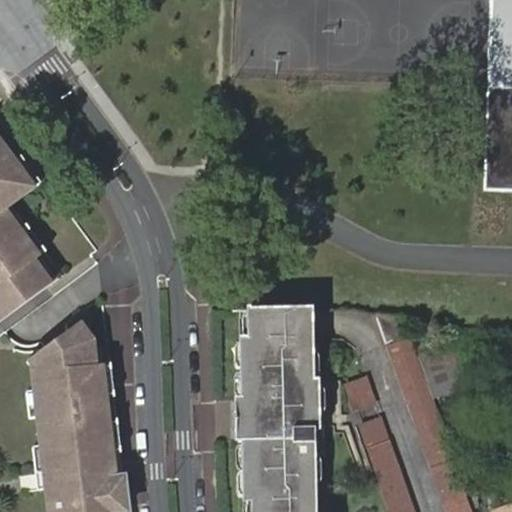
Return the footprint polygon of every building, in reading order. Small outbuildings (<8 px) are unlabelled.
[(511,0),(489,0),(487,87),(487,90),(511,90),(511,0)] [(511,90),(487,90),(484,192),(511,192),(511,90)] [(0,317),(47,283),(45,281),(37,269),(43,265),(35,255),(14,227),(0,208),(0,207),(7,203),(1,195),(22,179),(7,159),(0,149),(0,317)] [(14,154),(7,159),(22,179),(1,195),(7,203),(37,181),(14,154)] [(21,221),(14,227),(35,255),(43,248),(21,221)] [(51,276),(43,265),(37,269),(45,281),(51,276)] [(275,312),(273,308),(251,309),(251,339),(242,338),(243,400),(247,400),(247,441),(243,442),(243,502),(253,502),(252,511),(315,511),(314,457),(325,456),(325,415),(319,415),(319,381),(313,381),(312,324),(311,311),(275,312)] [(409,332),(404,318),(381,312),(375,310),(386,340),(409,332)] [(104,397),(100,362),(93,363),(91,348),(91,340),(75,321),(36,350),(39,385),(29,386),(44,511),(117,511),(117,510),(105,511),(102,481),(107,481),(105,466),(112,467),(111,452),(106,418),(104,397)] [(418,358),(409,332),(386,340),(429,464),(453,456),(445,432),(432,398),(428,386),(418,358)] [(450,347),(465,386),(478,381),(463,342),(450,347)] [(93,363),(100,362),(98,347),(91,348),(93,363)] [(428,386),(432,398),(465,386),(450,347),(418,358),(428,386)] [(27,367),(29,386),(39,385),(36,350),(22,360),(27,367)] [(109,372),(108,361),(100,362),(104,397),(111,397),(107,372),(109,372)] [(375,404),(365,375),(342,383),(352,412),(375,404)] [(247,400),(243,400),(233,401),(234,441),(243,442),(247,441),(247,400)] [(118,451),(114,417),(106,418),(111,452),(118,451)] [(356,427),(365,451),(389,443),(381,418),(356,427)] [(413,511),(389,443),(365,451),(385,511),(413,511)] [(446,511),(472,511),(456,466),(453,456),(429,464),(446,511)] [(114,481),(113,479),(112,467),(105,466),(107,481),(114,481)] [(127,510),(122,478),(113,479),(114,481),(117,510),(127,510)] [(105,511),(117,510),(114,481),(107,481),(102,481),(105,511)]
